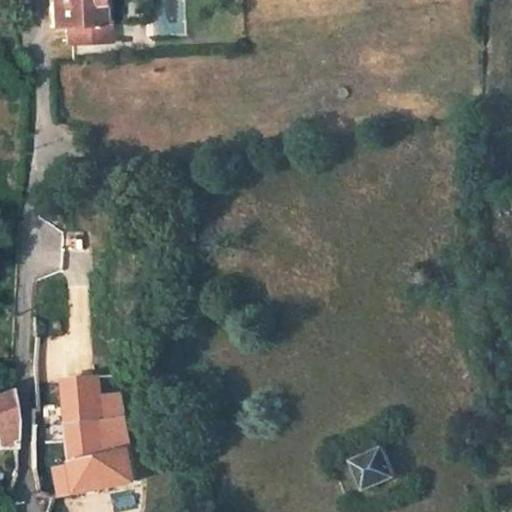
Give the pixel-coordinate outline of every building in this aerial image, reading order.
[(102,23),(100,0),(49,0),(50,24),(65,24),(65,38),(112,37),(112,22),(102,23)] [(100,0),(102,23),(112,22),(110,0),(100,0)] [(137,312),(127,312),(131,374),(141,373),(137,312)] [(46,336),(34,336),(33,360),(35,407),(31,407),(31,422),(47,422),(46,336)] [(99,376),(66,378),(77,463),(60,466),(64,494),(137,480),(121,393),(100,395),(99,376)] [(11,388),(0,391),(0,444),(15,445),(15,414),(11,388)] [(32,464),(44,464),(43,452),(52,452),(52,421),(47,422),(31,422),(32,464)] [(385,445),(354,459),(367,489),(399,475),(385,445)]
